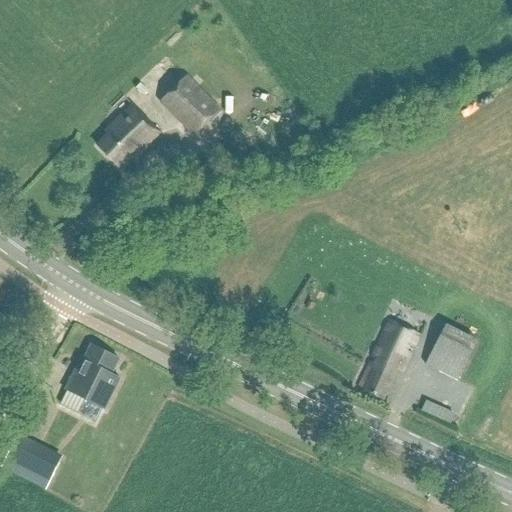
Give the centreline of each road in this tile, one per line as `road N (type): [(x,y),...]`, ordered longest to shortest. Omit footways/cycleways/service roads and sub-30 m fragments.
road 1 (secondary): [(511,494),(76,286)]
road 2 (unclassified): [(0,409),(76,286)]
